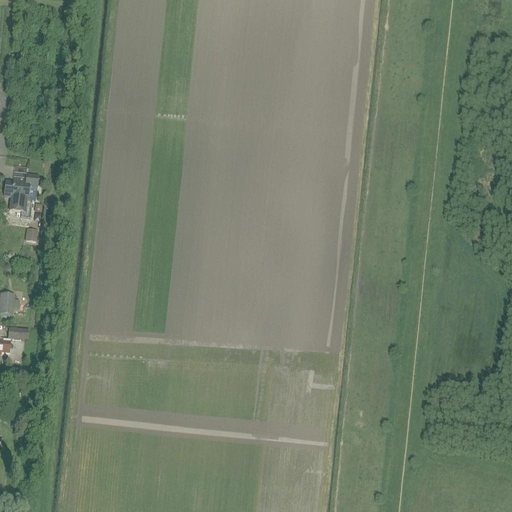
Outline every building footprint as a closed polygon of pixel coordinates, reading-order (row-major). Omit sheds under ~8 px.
[(26,177),(25,181),(25,185),(6,183),(4,199),(11,200),(10,211),(26,214),(27,202),(35,202),(36,190),(37,178),(26,177)] [(30,220),(32,202),(27,202),(26,214),(22,213),(21,219),(30,220)] [(37,244),(39,232),(28,231),(27,243),(37,244)] [(0,295),(0,315),(13,317),(14,310),(18,310),(19,302),(14,302),(15,297),(0,295)] [(0,355),(9,356),(9,364),(21,365),(23,342),(27,343),(28,331),(8,330),(7,341),(0,340),(0,355)]
